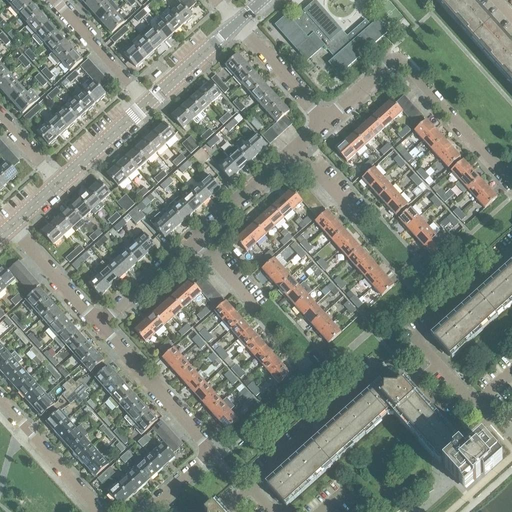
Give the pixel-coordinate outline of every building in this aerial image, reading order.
[(17,0),(11,6),(19,16),(32,4),(27,0),(17,0)] [(92,0),(86,6),(95,15),(107,4),(111,1),(110,0),(92,0)] [(193,0),(191,0),(184,7),(188,11),(196,3),(193,0)] [(435,0),(511,85),(511,44),(472,0),(435,0)] [(95,15),(103,25),(116,13),(119,10),(111,1),(107,4),(95,15)] [(287,15),(275,26),(297,50),(306,60),(307,62),(318,52),(325,47),(335,58),(329,63),(339,75),(345,71),(387,33),(377,21),(371,26),(366,20),(347,37),(342,31),(315,1),(292,21),(287,15)] [(19,16),(27,25),(40,14),(32,4),(19,16)] [(181,4),(172,13),(183,26),(193,17),(188,11),(184,7),(181,4)] [(144,10),(139,14),(143,19),(148,14),(144,10)] [(116,13),(103,25),(112,34),(124,23),(116,13)] [(172,13),(162,21),(174,34),(183,26),(172,13)] [(27,25),(36,34),(48,23),(40,14),(27,25)] [(143,19),(139,14),(135,18),(139,22),(143,19)] [(162,21),(153,30),(164,43),(174,34),(162,21)] [(41,47),(44,44),(57,32),(48,23),(36,34),(32,38),(41,47)] [(125,26),(120,31),(124,35),(129,31),(125,26)] [(153,30),(143,38),(155,51),(164,43),(153,30)] [(8,35),(12,39),(16,35),(12,31),(8,35)] [(124,35),(120,31),(111,40),(115,44),(124,35)] [(44,44),(53,53),(65,42),(57,32),(44,44)] [(16,35),(12,39),(16,44),(21,40),(16,35)] [(7,38),(2,42),(6,46),(11,42),(7,38)] [(143,38),(134,47),(146,59),(155,51),(143,38)] [(58,66),(61,63),(74,51),(65,42),(53,53),(49,56),(58,66)] [(146,59),(134,47),(125,55),(136,68),(146,59)] [(25,54),(29,58),(33,54),(29,50),(25,54)] [(61,63),(70,72),(83,61),(74,51),(61,63)] [(33,54),(29,58),(33,63),(38,59),(33,54)] [(225,67),(234,77),(247,65),(238,55),(225,67)] [(18,60),(22,64),(27,60),(23,56),(18,60)] [(27,60),(22,64),(26,69),(31,65),(27,60)] [(80,67),(84,72),(92,64),(88,60),(80,67)] [(84,72),(88,76),(96,69),(92,64),(84,72)] [(234,77),(243,86),(256,75),(247,65),(234,77)] [(0,66),(0,83),(10,75),(2,66),(0,66)] [(42,72),(45,77),(50,73),(46,68),(42,72)] [(88,76),(92,81),(100,74),(96,69),(88,76)] [(75,71),(70,76),(74,81),(80,76),(75,71)] [(50,73),(45,77),(50,82),(54,77),(50,73)] [(35,78),(39,83),(43,79),(39,74),(35,78)] [(92,81),(94,83),(96,85),(104,78),(100,74),(92,81)] [(0,83),(0,88),(6,95),(18,84),(10,75),(0,83)] [(243,86),(251,96),(264,84),(256,75),(243,86)] [(74,81),(70,76),(66,79),(71,84),(74,81)] [(212,80),(220,89),(225,85),(216,76),(212,80)] [(104,78),(96,85),(101,90),(109,83),(104,78)] [(43,79),(39,83),(43,87),(48,83),(43,79)] [(94,83),(84,91),(96,104),(105,95),(101,90),(96,85),(94,83)] [(209,83),(200,91),(212,104),(221,96),(209,83)] [(6,95),(14,105),(27,94),(18,84),(6,95)] [(251,96),(260,105),(273,93),(264,84),(251,96)] [(225,85),(220,89),(224,94),(229,90),(225,85)] [(57,88),(52,93),(56,97),(61,93),(57,88)] [(27,94),(14,105),(23,114),(35,103),(35,104),(40,99),(31,90),(27,94)] [(84,91),(75,100),(86,113),(96,104),(84,91)] [(200,91),(191,100),(202,112),(212,104),(200,91)] [(260,105),(268,114),(281,103),(273,93),(260,105)] [(404,96),(395,104),(400,109),(408,101),(404,96)] [(233,103),(237,108),(242,104),(238,99),(233,103)] [(75,100),(65,108),(77,121),(86,113),(75,100)] [(191,100),(182,108),(193,121),(202,112),(191,100)] [(392,101),(382,109),(393,121),(403,113),(400,109),(395,104),(392,101)] [(412,105),(408,101),(400,109),(403,113),(404,113),(412,105)] [(277,124),(280,120),(285,116),(289,112),(281,103),(268,114),(277,124)] [(242,104),(237,108),(241,113),(246,108),(242,104)] [(38,105),(33,110),(37,114),(42,109),(38,105)] [(416,110),(412,105),(404,113),(408,118),(416,110)] [(65,108),(56,117),(68,129),(77,121),(65,108)] [(193,121),(182,108),(172,117),(183,130),(193,121)] [(382,109),(373,118),(384,130),(393,121),(382,109)] [(37,114),(33,110),(24,118),(28,122),(37,114)] [(420,114),(416,110),(408,118),(411,122),(420,114)] [(228,113),(224,117),(228,122),(233,117),(228,113)] [(424,119),(420,114),(411,122),(416,127),(424,119)] [(285,116),(280,120),(288,129),(292,124),(285,116)] [(56,117),(47,125),(58,138),(68,129),(56,117)] [(228,122),(224,117),(219,121),(223,126),(228,122)] [(250,122),(254,127),(259,123),(254,118),(250,122)] [(373,118),(364,126),(375,138),(384,130),(373,118)] [(229,124),(234,128),(238,124),(234,120),(229,124)] [(280,120),(277,124),(276,124),(283,133),(288,129),(280,120)] [(414,132),(423,141),(435,130),(427,121),(414,132)] [(259,123),(254,127),(258,131),(263,127),(259,123)] [(163,124),(154,133),(165,145),(175,137),(163,124)] [(225,128),(230,132),(234,128),(229,124),(225,128)] [(276,124),(271,128),(279,137),(283,133),(276,124)] [(58,138),(47,125),(37,134),(49,146),(58,138)] [(364,126),(354,134),(365,146),(375,138),(364,126)] [(407,126),(402,131),(407,135),(411,131),(407,126)] [(271,128),(267,132),(275,141),(279,137),(271,128)] [(210,129),(205,134),(209,138),(214,134),(210,129)] [(423,141),(431,150),(443,139),(435,130),(423,141)] [(407,135),(402,131),(398,135),(402,140),(407,135)] [(275,141),(267,132),(262,137),(270,145),(275,141)] [(154,133),(145,141),(156,154),(165,145),(154,133)] [(209,138),(205,134),(201,138),(205,142),(209,138)] [(354,134),(345,142),(356,154),(365,146),(354,134)] [(256,135),(247,143),(258,156),(267,147),(256,135)] [(216,136),(211,140),(215,145),(216,145),(221,141),(220,140),(216,136)] [(191,137),(186,141),(195,151),(200,147),(191,137)] [(431,150),(440,160),(452,149),(443,139),(431,150)] [(215,145),(211,140),(207,144),(211,149),(215,145)] [(145,141),(136,149),(147,162),(156,154),(145,141)] [(195,151),(186,141),(182,145),(191,155),(195,151)] [(356,154),(345,142),(336,150),(347,163),(356,154)] [(247,143),(238,151),(249,164),(258,156),(247,143)] [(388,143),(384,147),(388,152),(393,148),(388,143)] [(388,152),(384,147),(380,152),(384,156),(388,152)] [(0,154),(0,158),(2,161),(11,153),(7,149),(0,154)] [(136,149),(126,158),(138,171),(147,162),(136,149)] [(202,149),(197,153),(206,163),(211,159),(202,149)] [(452,149),(440,160),(448,169),(460,158),(452,149)] [(224,154),(229,160),(240,172),(249,164),(238,151),(234,155),(229,150),(224,154)] [(400,154),(404,158),(409,154),(405,150),(400,154)] [(2,161),(4,163),(5,163),(7,165),(15,158),(11,153),(2,161)] [(206,163),(197,153),(193,157),(202,167),(206,163)] [(409,154),(404,158),(408,163),(413,159),(409,154)] [(182,155),(177,159),(181,163),(186,159),(182,155)] [(394,160),(398,164),(402,160),(398,156),(394,160)] [(15,158),(7,165),(11,170),(19,163),(15,158)] [(126,158),(117,166),(128,179),(138,171),(126,158)] [(181,163),(177,159),(173,163),(177,167),(181,163)] [(240,172),(229,160),(219,168),(230,181),(240,172)] [(402,160),(398,164),(402,169),(406,165),(402,160)] [(188,161),(183,166),(187,171),(192,166),(188,161)] [(370,161),(366,164),(370,169),(374,165),(370,161)] [(451,172),(460,181),(472,170),(463,161),(451,172)] [(5,163),(4,163),(0,166),(0,176),(6,184),(16,175),(11,170),(7,165),(5,163)] [(370,169),(366,164),(362,168),(366,172),(370,169)] [(128,179),(117,166),(107,175),(118,188),(128,179)] [(187,171),(183,166),(179,169),(183,174),(187,171)] [(362,179),(371,188),(383,178),(374,168),(362,179)] [(417,172),(421,177),(425,173),(421,168),(417,172)] [(460,181),(468,190),(480,179),(472,170),(460,181)] [(163,171),(159,175),(163,180),(168,176),(163,171)] [(425,173),(421,177),(425,181),(429,177),(425,173)] [(410,178),(414,183),(419,179),(415,174),(410,178)] [(163,180),(159,175),(154,179),(159,184),(163,180)] [(210,177),(200,185),(211,197),(221,189),(210,177)] [(170,178),(165,182),(169,187),(174,182),(170,178)] [(371,188),(380,198),(391,187),(383,178),(371,188)] [(419,179),(414,183),(418,187),(423,183),(419,179)] [(468,190),(476,199),(488,188),(480,179),(468,190)] [(169,187),(165,182),(161,186),(165,191),(169,187)] [(99,183),(89,191),(100,204),(101,203),(110,195),(99,183)] [(200,185),(191,194),(202,206),(211,197),(200,185)] [(433,189),(441,199),(445,194),(441,190),(437,185),(433,189)] [(297,195),(301,199),(310,191),(306,186),(297,195)] [(380,198),(388,206),(400,196),(391,187),(380,198)] [(145,188),(140,192),(144,197),(149,192),(145,188)] [(488,188),(476,199),(485,209),(497,198),(488,188)] [(292,190),(282,199),(293,211),(303,202),(301,199),(297,195),(292,190)] [(89,191),(80,200),(91,212),(92,212),(96,216),(105,208),(101,203),(100,204),(89,191)] [(301,199),(303,202),(305,204),(314,195),(310,191),(301,199)] [(144,197),(140,192),(136,196),(140,201),(144,197)] [(151,194),(146,199),(150,203),(155,199),(151,194)] [(191,194),(182,202),(193,214),(202,206),(191,194)] [(445,194),(441,199),(445,203),(450,199),(445,194)] [(126,195),(121,200),(130,210),(135,205),(126,195)] [(314,195),(305,204),(309,208),(318,200),(314,195)] [(400,196),(388,206),(396,216),(408,205),(400,196)] [(430,200),(434,205),(439,201),(435,196),(430,200)] [(173,210),(184,222),(193,214),(182,202),(179,198),(170,206),(173,210)] [(150,203),(146,199),(142,203),(146,207),(150,203)] [(282,199),(273,207),(284,219),(293,211),(282,199)] [(80,200),(70,208),(82,221),(91,212),(80,200)] [(130,210),(121,200),(117,203),(126,213),(130,210)] [(318,200),(309,208),(313,212),(322,204),(318,200)] [(439,201),(434,205),(438,209),(443,205),(439,201)] [(322,204),(313,212),(317,217),(326,209),(322,204)] [(137,207),(132,212),(141,221),(146,217),(137,207)] [(273,207),(264,215),(275,228),(284,219),(273,207)] [(70,208),(61,216),(73,229),(82,221),(70,208)] [(399,219),(408,228),(419,217),(411,208),(399,219)] [(454,212),(458,216),(462,212),(458,208),(454,212)] [(173,210),(164,218),(175,231),(184,222),(173,210)] [(316,222),(324,232),(337,221),(328,211),(316,222)] [(141,221),(132,212),(128,215),(137,225),(141,221)] [(462,212),(458,216),(462,221),(466,217),(462,212)] [(117,213),(112,217),(116,222),(121,217),(117,213)] [(451,222),(455,218),(451,214),(447,218),(447,219),(442,224),(445,228),(451,223),(451,222)] [(264,215),(254,224),(265,236),(275,228),(264,215)] [(61,216),(52,225),(63,237),(73,229),(61,216)] [(116,222),(112,217),(108,221),(112,226),(116,222)] [(308,217),(303,222),(307,226),(312,222),(308,217)] [(408,228),(416,237),(428,226),(419,217),(408,228)] [(175,231),(164,218),(155,226),(166,238),(175,231)] [(459,223),(455,218),(451,222),(451,223),(455,227),(459,223)] [(123,219),(118,224),(122,229),(127,224),(123,219)] [(324,232),(333,241),(345,230),(337,221),(324,232)] [(307,226),(303,222),(299,225),(303,230),(307,226)] [(122,229),(118,224),(114,228),(118,232),(122,229)] [(254,224),(246,232),(257,244),(265,236),(254,224)] [(63,237),(52,225),(43,233),(54,246),(63,237)] [(416,237),(424,246),(436,235),(428,226),(416,237)] [(99,229),(94,234),(98,239),(103,234),(99,229)] [(333,241),(341,250),(353,239),(345,230),(333,241)] [(136,243),(135,244),(146,256),(156,247),(142,232),(133,240),(136,243)] [(257,244),(246,232),(237,240),(248,252),(257,244)] [(98,239),(94,234),(90,238),(94,242),(98,239)] [(284,238),(288,243),(293,238),(289,234),(284,238)] [(436,235),(424,246),(433,256),(445,245),(436,235)] [(105,236),(99,241),(103,246),(109,241),(105,236)] [(296,240),(305,249),(310,245),(301,236),(296,240)] [(280,242),(284,247),(288,243),(284,238),(280,242)] [(341,250),(349,259),(361,248),(353,239),(341,250)] [(127,252),(126,252),(137,264),(146,256),(135,244),(128,250),(127,249),(124,245),(122,246),(127,252)] [(310,245),(305,249),(309,253),(313,249),(310,245)] [(80,246),(75,251),(79,255),(84,250),(80,246)] [(293,250),(298,255),(302,251),(298,246),(293,250)] [(349,259),(357,269),(369,258),(361,248),(349,259)] [(270,250),(266,254),(270,259),(274,255),(270,250)] [(79,255),(75,251),(66,259),(70,263),(79,255)] [(302,251),(298,255),(302,259),(306,255),(302,251)] [(126,252),(117,261),(128,273),(137,264),(126,252)] [(86,253),(81,257),(85,262),(90,257),(86,253)] [(270,259),(266,254),(261,258),(265,263),(270,259)] [(85,262),(81,257),(72,265),(76,270),(85,262)] [(357,269),(366,278),(378,267),(369,258),(357,269)] [(262,270),(271,279),(283,268),(275,259),(262,270)] [(317,263),(321,267),(326,263),(322,259),(317,263)] [(117,261),(108,269),(119,281),(128,273),(117,261)] [(10,270),(13,274),(22,266),(19,262),(10,270)] [(326,263),(321,267),(325,272),(330,268),(326,263)] [(310,269),(314,273),(319,269),(315,265),(310,269)] [(13,274),(17,278),(26,270),(22,266),(13,274)] [(3,267),(0,270),(0,281),(6,289),(15,280),(3,267)] [(366,278),(373,287),(386,276),(378,267),(366,278)] [(271,279),(279,288),(291,277),(283,268),(271,279)] [(511,301),(511,268),(434,339),(441,347),(440,352),(443,355),(446,352),(450,357),(511,301)] [(108,269),(99,277),(110,289),(119,281),(108,269)] [(319,269),(314,273),(318,278),(323,274),(319,269)] [(17,278),(20,282),(29,274),(26,270),(17,278)] [(20,282),(24,286),(33,277),(29,274),(20,282)] [(386,276),(373,287),(382,297),(394,286),(386,276)] [(24,286),(27,289),(36,281),(33,277),(24,286)] [(110,289),(99,277),(90,285),(101,297),(110,289)] [(204,277),(195,285),(199,290),(208,282),(204,277)] [(279,288),(287,298),(300,286),(291,277),(279,288)] [(334,281),(338,286),(343,282),(338,277),(334,281)] [(36,281),(27,289),(31,293),(40,285),(36,281)] [(191,281),(181,290),(192,302),(202,293),(199,290),(195,285),(191,281)] [(212,286),(208,282),(199,290),(202,293),(203,294),(212,286)] [(343,282),(338,286),(342,290),(346,286),(343,282)] [(327,287),(331,292),(335,287),(332,283),(327,287)] [(216,291),(212,286),(203,294),(207,299),(216,291)] [(287,298),(296,307),(308,296),(300,286),(287,298)] [(335,287),(331,292),(335,296),(340,292),(335,287)] [(31,313),(34,310),(47,298),(39,289),(23,304),(31,313)] [(181,290),(172,298),(183,310),(192,302),(181,290)] [(220,295),(216,291),(207,299),(211,304),(220,295)] [(19,294),(14,298),(19,303),(24,299),(19,294)] [(224,300),(220,295),(211,304),(215,308),(224,300)] [(296,307),(304,316),(316,305),(308,296),(296,307)] [(351,300),(355,304),(359,300),(355,296),(351,300)] [(19,303),(14,298),(11,301),(16,307),(19,303)] [(34,310),(42,319),(55,307),(47,298),(34,310)] [(172,298),(162,306),(174,319),(183,310),(172,298)] [(359,300),(355,304),(359,309),(363,304),(359,300)] [(215,313),(223,321),(234,311),(226,302),(215,313)] [(304,316),(312,325),(325,314),(316,305),(304,316)] [(162,306),(154,314),(165,327),(174,319),(162,306)] [(352,306),(348,310),(352,315),(356,311),(352,306)] [(42,319),(50,328),(63,317),(55,307),(42,319)] [(206,308),(201,312),(205,317),(210,312),(206,308)] [(223,321),(231,330),(242,320),(234,311),(223,321)] [(205,317),(201,312),(197,316),(201,321),(205,317)] [(154,314),(144,323),(155,335),(165,327),(154,314)] [(312,325),(321,334),(333,323),(325,314),(312,325)] [(12,319),(17,325),(21,322),(15,316),(12,319)] [(50,328),(58,337),(71,325),(63,317),(50,328)] [(4,321),(10,327),(13,325),(7,318),(4,321)] [(231,330),(239,339),(250,329),(242,320),(231,330)] [(21,322),(17,325),(23,332),(27,329),(21,322)] [(155,335),(144,323),(135,331),(146,343),(155,335)] [(333,323),(321,334),(329,344),(342,333),(333,323)] [(188,324),(183,329),(187,334),(192,329),(188,324)] [(63,349),(66,346),(79,334),(71,325),(58,337),(55,340),(63,349)] [(187,334),(183,329),(179,332),(183,337),(187,334)] [(200,334),(204,338),(209,334),(205,329),(200,334)] [(239,339),(247,348),(258,338),(250,329),(239,339)] [(14,333),(20,339),(23,336),(18,330),(14,333)] [(28,337),(34,343),(37,340),(31,334),(28,337)] [(66,346),(74,355),(87,343),(79,334),(66,346)] [(209,334),(204,338),(208,343),(214,339),(209,334)] [(192,340),(196,345),(201,340),(197,335),(192,340)] [(23,336),(20,339),(26,346),(29,342),(23,336)] [(247,348),(255,357),(266,347),(258,338),(247,348)] [(37,340),(34,343),(39,350),(43,347),(37,340)] [(201,340),(196,345),(201,350),(206,345),(201,340)] [(169,341),(165,345),(168,350),(173,345),(169,341)] [(74,355),(82,364),(95,352),(87,343),(74,355)] [(168,350),(165,345),(160,349),(164,354),(168,350)] [(220,356),(225,352),(221,347),(216,352),(220,356)] [(255,357),(263,366),(274,356),(266,347),(255,357)] [(30,351),(36,357),(39,354),(34,348),(30,351)] [(163,359),(171,368),(182,357),(174,349),(163,359)] [(0,356),(0,370),(1,372),(19,356),(15,352),(11,356),(6,351),(0,356)] [(44,354),(50,361),(53,358),(47,351),(44,354)] [(95,352),(82,364),(91,373),(104,361),(95,352)] [(229,356),(225,352),(220,356),(224,361),(229,356)] [(208,358),(213,363),(218,358),(214,353),(208,358)] [(39,354),(36,357),(42,363),(45,360),(39,354)] [(1,372),(9,381),(23,369),(18,364),(23,361),(19,356),(1,372)] [(263,366),(271,375),(282,365),(274,356),(263,366)] [(171,368),(179,377),(190,367),(182,357),(171,368)] [(53,358),(50,361),(55,367),(59,364),(53,358)] [(218,358),(213,363),(217,368),(222,363),(218,358)] [(232,369),(236,374),(241,369),(237,364),(232,369)] [(46,368),(52,374),(55,371),(50,365),(46,368)] [(282,365),(271,375),(280,384),(291,374),(282,365)] [(96,379),(104,388),(117,376),(109,367),(96,379)] [(179,377),(187,386),(198,375),(190,367),(179,377)] [(9,381),(17,390),(31,378),(23,369),(9,381)] [(60,372),(66,379),(69,376),(63,369),(60,372)] [(241,369),(236,374),(241,379),(246,375),(241,369)] [(55,371),(52,374),(58,381),(61,378),(55,371)] [(224,376),(228,381),(233,376),(229,371),(224,376)] [(187,386),(195,395),(206,384),(198,375),(187,386)] [(104,388),(112,397),(125,385),(117,376),(104,388)] [(233,376),(228,381),(233,386),(238,381),(233,376)] [(17,390),(25,399),(38,387),(31,378),(17,390)] [(72,379),(67,383),(71,388),(76,383),(72,379)] [(71,388),(75,392),(84,384),(80,380),(76,383),(71,388)] [(376,390),(393,409),(435,457),(452,441),(454,440),(402,382),(397,387),(386,387),(383,384),(376,390)] [(63,387),(67,391),(71,388),(67,383),(63,387)] [(248,387),(252,392),(257,388),(253,383),(248,387)] [(75,392),(79,397),(84,393),(88,389),(84,384),(75,392)] [(195,395),(203,404),(214,393),(206,384),(195,395)] [(112,397),(120,405),(133,394),(125,385),(112,397)] [(25,399),(33,408),(46,396),(38,387),(25,399)] [(62,396),(66,400),(75,392),(71,388),(67,391),(62,396)] [(257,388),(252,392),(257,397),(261,392),(257,388)] [(240,394),(245,399),(250,394),(245,389),(240,394)] [(393,409),(376,390),(268,487),(275,495),(275,499),(277,502),(280,500),(285,505),(393,409)] [(70,405),(75,401),(79,397),(75,392),(66,400),(70,405)] [(84,393),(79,397),(83,401),(88,397),(84,393)] [(203,404),(211,413),(222,402),(214,393),(203,404)] [(120,405),(128,415),(141,403),(133,394),(120,405)] [(250,394),(245,399),(249,404),(254,399),(250,394)] [(46,396),(33,408),(41,417),(55,405),(46,396)] [(79,397),(75,401),(79,405),(83,401),(79,397)] [(87,403),(93,410),(97,406),(91,400),(87,403)] [(211,413),(219,422),(230,411),(222,402),(211,413)] [(133,427),(133,426),(149,412),(141,403),(128,415),(125,418),(133,427)] [(84,410),(90,417),(93,414),(88,408),(84,410)] [(46,423),(55,432),(68,420),(60,411),(46,423)] [(98,414),(103,421),(106,418),(101,411),(98,414)] [(230,411),(219,422),(227,431),(239,421),(230,411)] [(133,426),(142,435),(158,421),(149,412),(133,426)] [(93,414),(90,417),(96,423),(99,420),(93,414)] [(106,418),(103,421),(109,427),(112,424),(106,418)] [(55,432),(63,441),(76,429),(68,420),(55,432)] [(153,430),(156,433),(165,426),(162,422),(153,430)] [(100,428),(106,434),(109,432),(103,425),(100,428)] [(63,441),(71,450),(84,438),(88,435),(80,426),(76,429),(63,441)] [(156,433),(160,437),(169,429),(165,426),(156,433)] [(114,432),(119,439),(122,436),(117,429),(114,432)] [(160,437),(163,441),(172,433),(169,429),(160,437)] [(109,432),(106,434),(112,441),(115,438),(109,432)] [(163,441),(167,445),(175,437),(172,433),(163,441)] [(459,448),(452,441),(435,457),(457,480),(465,472),(468,475),(485,460),(488,463),(496,456),(475,433),(459,448)] [(146,435),(142,439),(147,445),(151,441),(146,435)] [(122,436),(119,439),(125,445),(128,442),(122,436)] [(167,445),(170,449),(179,441),(175,437),(167,445)] [(71,450),(79,459),(92,447),(84,438),(71,450)] [(147,445),(142,439),(138,442),(143,448),(147,445)] [(179,441),(170,449),(174,453),(183,445),(179,441)] [(116,446),(122,453),(126,450),(120,443),(116,446)] [(163,444),(154,453),(166,466),(175,457),(163,444)] [(79,459),(87,468),(100,456),(92,447),(79,459)] [(128,451),(124,455),(129,461),(133,457),(128,451)] [(154,453),(145,461),(157,474),(166,466),(154,453)] [(129,461),(124,455),(120,459),(125,464),(129,461)] [(100,456),(87,468),(95,477),(108,465),(100,456)] [(145,461),(136,469),(148,482),(157,474),(145,461)] [(111,468),(106,472),(111,477),(115,473),(111,468)] [(136,469),(127,477),(139,490),(148,482),(136,469)] [(111,477),(106,472),(98,479),(102,484),(111,477)] [(127,477),(118,485),(130,498),(139,490),(127,477)] [(130,498),(118,485),(114,489),(113,487),(108,491),(110,493),(107,495),(116,505),(119,503),(122,506),(130,498)] [(206,511),(205,511),(218,511),(219,511),(220,511),(226,507),(219,499),(206,511)]
